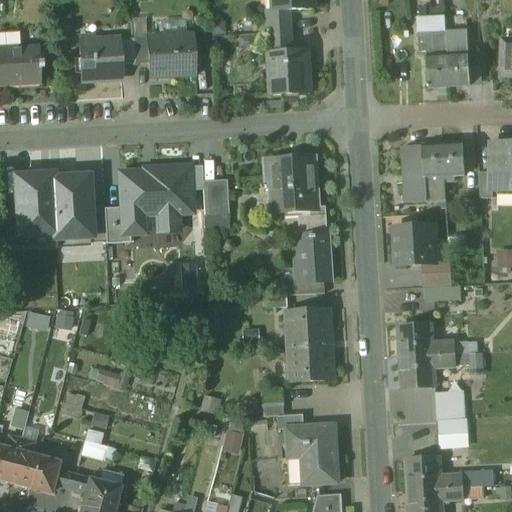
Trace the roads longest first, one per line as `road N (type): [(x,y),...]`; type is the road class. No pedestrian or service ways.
road 1 (residential): [(358,120),(381,511)]
road 2 (residential): [(0,141),(358,120)]
road 3 (residential): [(358,120),(511,113)]
road 4 (residential): [(353,0),(358,120)]
